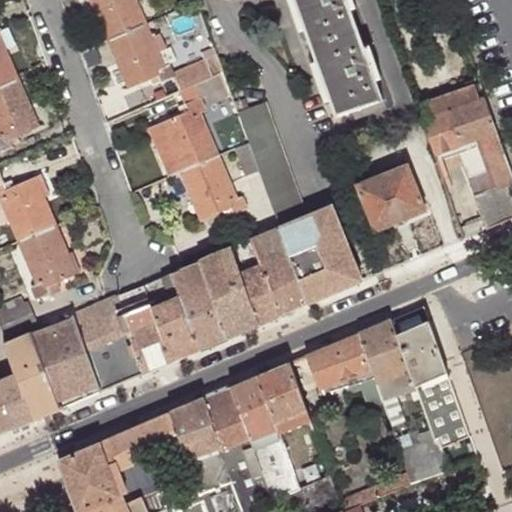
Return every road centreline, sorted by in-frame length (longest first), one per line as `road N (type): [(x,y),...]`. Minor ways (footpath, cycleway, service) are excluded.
road 1 (residential): [(511,251),(0,462)]
road 2 (residential): [(135,248),(42,0)]
road 3 (residential): [(218,0),(227,26),(276,73),(311,164)]
